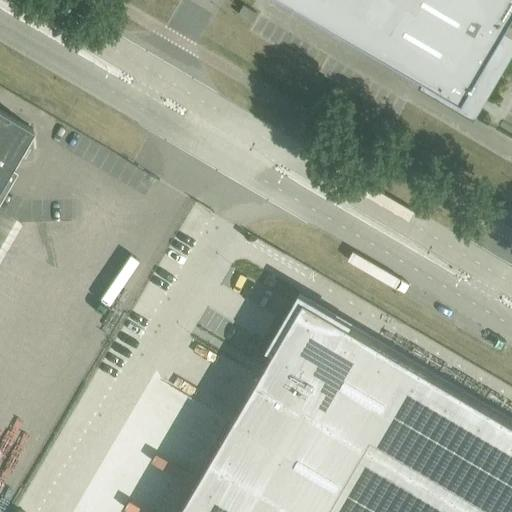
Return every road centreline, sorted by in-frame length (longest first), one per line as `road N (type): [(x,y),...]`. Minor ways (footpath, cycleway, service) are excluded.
road 1 (unclassified): [(0,26),(511,326)]
road 2 (unclassified): [(511,291),(23,0)]
road 3 (unknown): [(187,511),(110,454),(110,416),(193,270),(228,256),(254,264),(341,317)]
road 4 (unknown): [(208,511),(341,317)]
road 5 (unknown): [(341,317),(511,415)]
